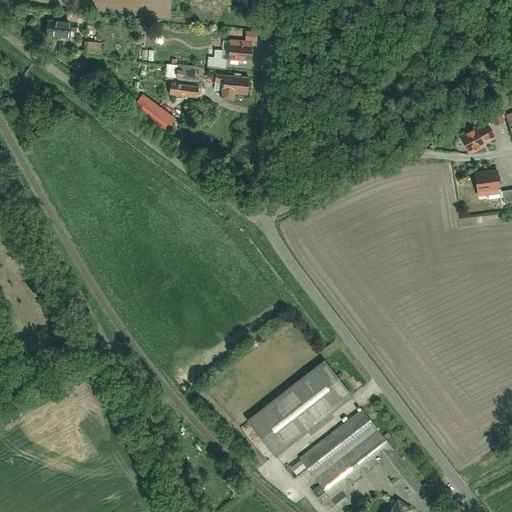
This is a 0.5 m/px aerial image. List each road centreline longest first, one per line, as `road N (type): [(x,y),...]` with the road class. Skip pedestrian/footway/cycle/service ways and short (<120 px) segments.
road 1 (unclassified): [(0,155),(191,511)]
road 2 (residential): [(477,511),(284,260),(263,218)]
road 3 (residential): [(263,218),(248,216),(0,39)]
road 4 (residential): [(263,218),(404,156),(476,157)]
road 5 (residential): [(280,0),(263,218)]
